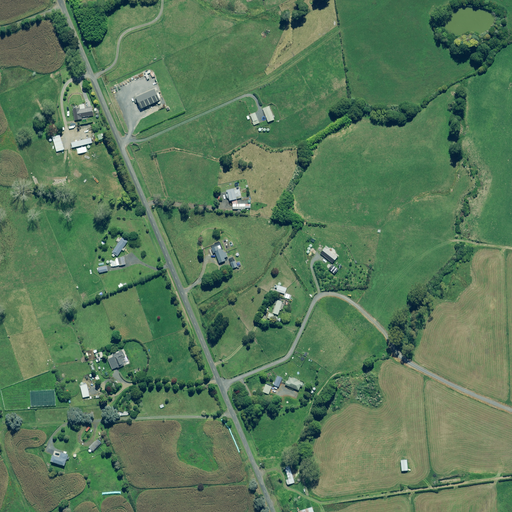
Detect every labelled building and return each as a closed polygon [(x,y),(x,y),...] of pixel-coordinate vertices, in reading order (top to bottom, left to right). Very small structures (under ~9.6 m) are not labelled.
[(156,89),(136,97),(141,109),(161,100),(156,89)] [(94,115),(92,106),(77,109),(73,110),(75,120),(82,119),(81,118),(94,115)] [(273,116),(270,106),(263,109),(268,122),(276,119),(274,115),(273,116)] [(260,123),(255,113),(251,115),(253,121),(253,122),(254,125),(260,123)] [(64,150),(60,135),(53,137),(57,152),(64,150)] [(241,209),(241,210),(245,210),(245,208),(251,208),(251,204),(245,204),(238,204),(237,199),(236,197),(241,196),(240,189),(235,190),(234,188),(230,189),(226,190),(227,193),(228,192),(228,193),(226,194),(227,198),(228,198),(228,199),(229,199),(230,201),(232,200),(233,204),(233,209),(241,209)] [(112,252),(113,253),(111,256),(114,257),(116,255),(117,256),(122,250),(124,251),(126,249),(124,247),(128,242),(123,238),(119,237),(116,241),(118,244),(112,252)] [(212,248),(214,253),(215,253),(219,263),(226,261),(225,258),(227,257),(225,252),(223,253),(219,242),(214,244),(211,246),(212,248)] [(117,261),(118,260),(120,266),(126,265),(124,257),(118,258),(116,259),(117,261)] [(237,267),(236,264),(234,257),(229,258),(233,269),(237,267)] [(285,294),(285,293),(287,288),(278,285),(276,291),(285,294)] [(282,307),(281,307),(283,300),(278,298),(273,313),(278,315),(280,310),(281,311),(282,307)] [(119,352),(120,353),(113,356),(113,357),(107,360),(112,370),(117,367),(118,368),(123,366),(123,365),(127,363),(125,358),(126,357),(123,350),(119,352)] [(274,385),(275,386),(274,388),(277,389),(278,387),(280,388),(283,379),(277,376),(274,385)] [(298,381),(299,380),(293,377),(293,378),(290,377),(288,381),(287,381),(285,385),(299,391),(301,387),(302,387),(304,383),(298,381)] [(87,384),(81,386),(83,397),(90,396),(87,384)] [(272,387),(266,384),(263,392),(269,394),(272,387)] [(92,450),(93,452),(101,443),(97,439),(89,448),(90,449),(89,449),(89,450),(88,450),(88,451),(88,452),(89,452),(89,453),(90,453),(91,453),(91,452),(92,452),(92,451),(92,450)] [(68,455),(61,453),(59,457),(53,455),(51,462),(65,466),(68,455)] [(295,483),(290,466),(285,467),(288,480),(286,480),(288,485),(295,483)]
